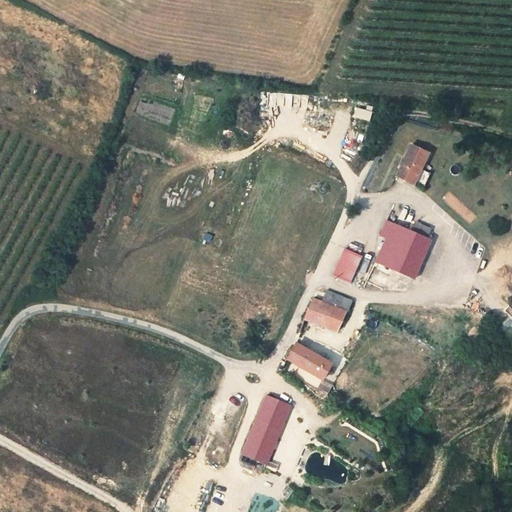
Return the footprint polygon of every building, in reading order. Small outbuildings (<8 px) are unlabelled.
[(428,153),(411,145),(397,176),(414,184),(428,153)] [(414,279),(431,240),(427,238),(411,231),(386,221),(380,235),(386,238),(376,262),(414,279)] [(411,231),(427,238),(431,229),(415,222),(411,231)] [(333,276),(350,284),(362,256),(345,249),(333,276)] [(301,317),(336,330),(348,300),(323,291),(318,301),(309,297),(303,311),(301,317)] [(294,343),(285,359),(308,371),(316,358),(340,371),(349,357),(342,352),(346,345),(337,341),(335,345),(327,340),(316,355),(294,343)] [(339,380),(332,390),(343,398),(350,388),(339,380)] [(291,406),(266,396),(242,454),(267,464),(291,406)]
